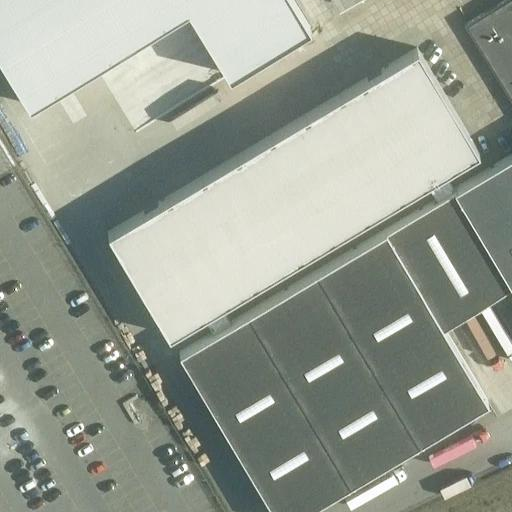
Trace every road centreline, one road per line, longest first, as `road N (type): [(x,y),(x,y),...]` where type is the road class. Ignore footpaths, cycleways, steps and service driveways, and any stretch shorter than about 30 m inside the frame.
road 1 (unknown): [(190,511),(0,219)]
road 2 (unknown): [(0,347),(98,511)]
